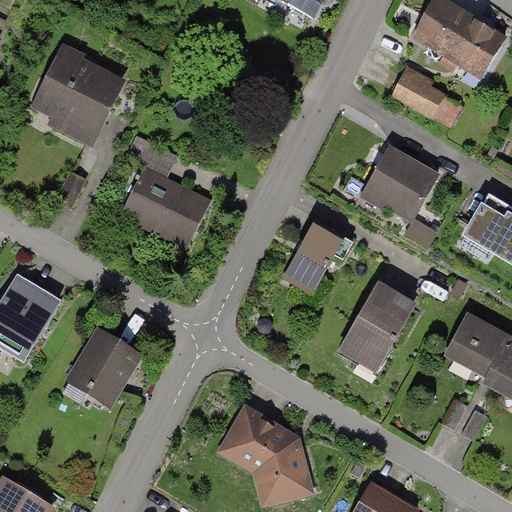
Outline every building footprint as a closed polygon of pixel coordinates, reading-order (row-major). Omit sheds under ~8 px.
[(282,0),(315,16),(322,0),(282,0)] [(511,43),(442,0),(416,43),(485,85),(511,43)] [(132,84),(62,50),(32,113),(101,147),(132,84)] [(405,75),(391,102),(433,123),(447,97),(405,75)] [(352,112),(335,142),(361,157),(378,127),(352,112)] [(447,178),(396,148),(368,197),(419,226),(447,178)] [(224,201),(148,164),(121,219),(197,256),(224,201)] [(511,216),(488,203),(460,251),(511,280),(511,216)] [(350,243),(319,226),(292,275),(323,292),(350,243)] [(0,344),(34,363),(68,301),(22,276),(0,316),(0,344)] [(420,313),(383,291),(342,359),(379,381),(420,313)] [(511,351),(511,336),(473,316),(451,356),(496,381),(511,351)] [(147,361),(97,334),(69,385),(119,412),(147,361)] [(511,352),(492,390),(511,401),(511,352)] [(447,426),(481,438),(490,412),(455,400),(447,426)] [(304,439),(248,405),(218,455),(253,476),(261,507),(318,493),(304,439)] [(0,511),(51,511),(55,505),(6,479),(0,488),(0,511)] [(420,511),(422,510),(374,484),(359,511),(420,511)]
